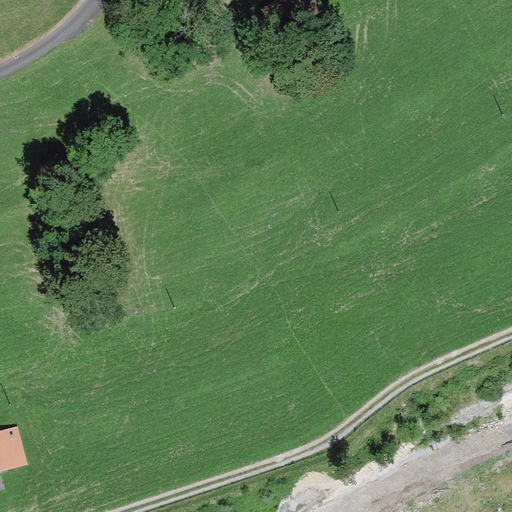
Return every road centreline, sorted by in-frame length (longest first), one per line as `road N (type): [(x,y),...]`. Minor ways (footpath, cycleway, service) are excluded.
road 1 (track): [(511,337),(456,358),(278,468),(143,511)]
road 2 (unclassified): [(106,0),(65,39),(0,75)]
